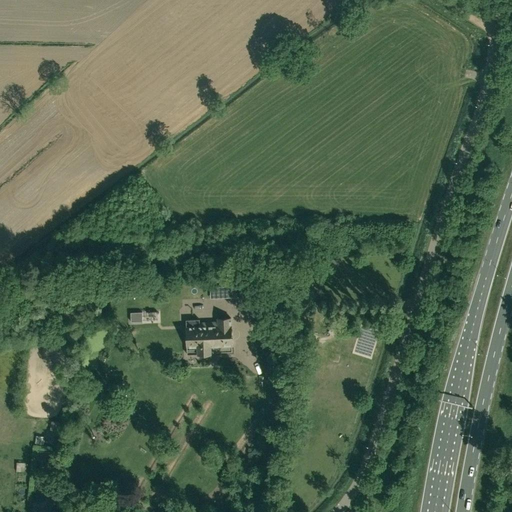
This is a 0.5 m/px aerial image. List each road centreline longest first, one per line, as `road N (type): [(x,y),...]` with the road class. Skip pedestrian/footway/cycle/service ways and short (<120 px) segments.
road 1 (unclassified): [(337,511),(377,431),(479,108),(494,32)]
road 2 (primary): [(511,201),(466,352),(434,511)]
road 3 (primary): [(462,511),(511,286)]
